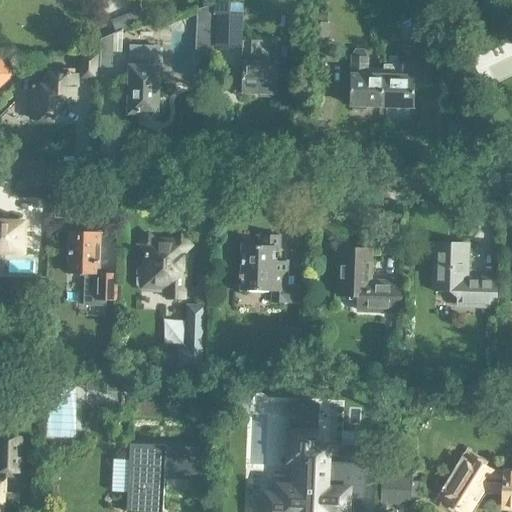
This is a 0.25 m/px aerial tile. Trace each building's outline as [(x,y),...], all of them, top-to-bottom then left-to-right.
[(242,3),(214,2),(213,16),(216,17),(216,48),(241,49),(242,3)] [(328,49),(329,23),(315,23),(314,49),(328,49)] [(278,43),(244,42),(243,94),(260,94),(261,98),(271,98),(272,95),(277,95),(278,43)] [(386,69),(384,106),(414,107),(415,85),(433,85),(434,47),(403,46),(402,65),(386,64),(386,69)] [(132,47),(130,112),(157,113),(157,111),(163,111),(163,99),(157,99),(159,48),(132,47)] [(365,49),(358,49),(356,49),(353,53),(351,105),(384,106),(386,69),(367,68),(368,54),(365,49)] [(113,68),(114,51),(101,51),(100,67),(113,68)] [(97,77),(98,55),(83,54),(83,76),(97,77)] [(470,56),(457,62),(472,94),(485,88),(470,56)] [(0,81),(2,83),(12,74),(0,60),(0,81)] [(77,102),(78,74),(70,74),(70,69),(52,68),(52,86),(34,85),(33,118),(59,119),(59,104),(69,104),(69,102),(77,102)] [(36,251),(37,244),(37,230),(24,230),(24,221),(0,220),(0,251),(11,252),(11,296),(43,296),(44,259),(32,258),(32,251),(36,251)] [(117,300),(117,273),(97,273),(97,232),(69,232),(69,274),(89,274),(89,286),(96,286),(96,299),(117,300)] [(149,234),(138,244),(146,252),(146,264),(140,269),(139,283),(145,289),(169,290),(169,298),(184,298),(185,253),(192,246),(182,236),(175,242),(156,242),(149,234)] [(281,245),(281,235),(262,235),(262,245),(244,245),(243,289),(275,290),(274,302),(287,302),(288,300),(299,300),(300,286),(288,286),(288,266),(275,265),(275,245),(281,245)] [(499,277),(467,277),(467,243),(437,243),(437,289),(467,289),(467,305),(499,305),(499,277)] [(400,313),(401,283),(371,282),(372,249),(340,248),(339,295),(359,296),(358,311),(400,313)] [(205,307),(189,306),(188,348),(180,348),(179,370),(203,371),(205,307)] [(302,326),(286,326),(285,346),(301,347),(302,326)] [(22,333),(21,353),(36,354),(37,334),(22,333)] [(420,418),(424,458),(444,456),(441,426),(440,426),(439,417),(420,418)] [(0,511),(18,511),(19,493),(5,492),(6,470),(20,470),(21,437),(0,436),(0,511)] [(289,496),(266,495),(265,511),(349,511),(349,496),(320,492),(321,437),(286,437),(289,496)] [(130,443),(128,511),(139,511),(161,511),(162,508),(164,508),(165,478),(200,480),(201,448),(166,446),(166,444),(130,443)] [(511,506),(511,473),(491,472),(488,471),(469,459),(445,496),(466,508),(483,482),(505,483),(504,506),(511,506)] [(418,496),(419,481),(409,481),(409,478),(381,477),(380,501),(408,502),(409,496),(418,496)]
